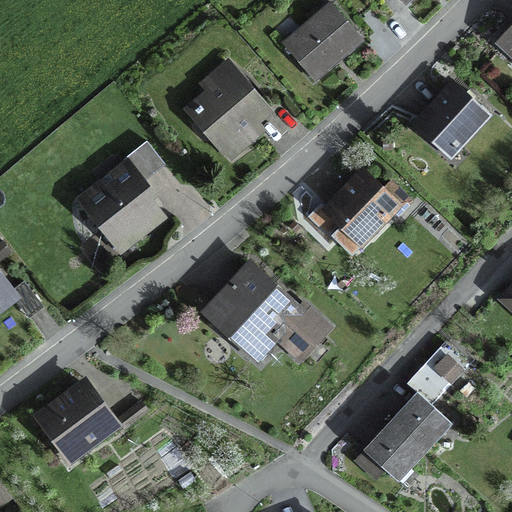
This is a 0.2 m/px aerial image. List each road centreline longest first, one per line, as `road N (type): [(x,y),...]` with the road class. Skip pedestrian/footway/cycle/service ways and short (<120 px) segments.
road 1 (residential): [(0,407),(486,0)]
road 2 (residential): [(312,464),(511,238)]
